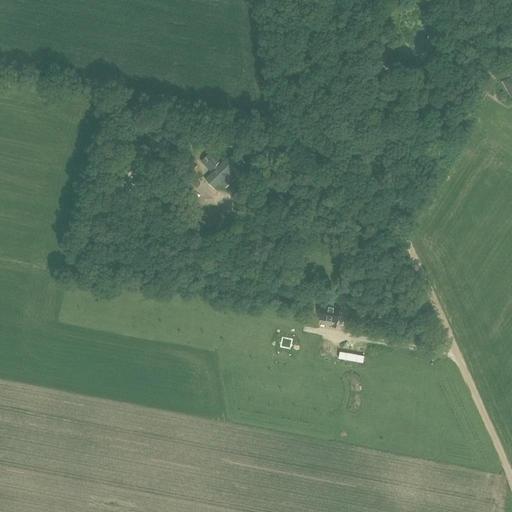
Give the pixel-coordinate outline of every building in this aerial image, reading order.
[(511,76),(503,81),(511,97),(511,76)] [(219,166),(217,164),(218,163),(209,153),(201,161),(209,170),(211,168),(212,169),(214,168),(216,170),(206,179),(213,187),(220,180),(226,187),(235,179),(229,171),(236,166),(238,169),(245,163),(234,152),(226,160),(220,165),(219,166)] [(281,157),(267,156),(266,165),(281,166),(281,157)] [(189,169),(194,181),(203,177),(198,165),(189,169)] [(341,288),(335,296),(346,305),(352,296),(341,288)] [(324,315),(323,318),(337,320),(339,307),(321,304),(320,314),(324,315)] [(292,340),(282,338),(281,347),(291,349),(292,340)] [(411,387),(414,371),(388,366),(388,371),(382,370),(382,368),(369,365),(367,379),(370,379),(369,384),(379,386),(380,380),(386,381),(386,382),(411,387)]
